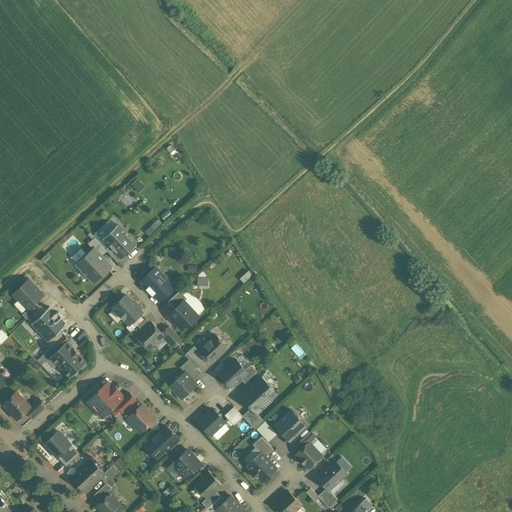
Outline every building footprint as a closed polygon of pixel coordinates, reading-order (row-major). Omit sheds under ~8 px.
[(133,184),(141,191),(147,185),(138,178),(133,184)] [(118,224),(103,238),(110,245),(114,249),(122,258),(137,244),(118,224)] [(151,226),(146,231),(150,235),(155,230),(151,226)] [(114,249),(110,245),(106,249),(110,253),(114,249)] [(112,267),(94,248),(77,263),(82,268),(82,269),(82,270),(81,271),(88,278),(89,277),(91,278),(95,282),(112,267)] [(122,258),(114,249),(110,253),(118,262),(122,258)] [(156,266),(141,281),(147,288),(153,295),(153,294),(160,301),(175,287),(156,266)] [(246,282),(255,273),(251,269),(242,278),(246,282)] [(28,279),(14,293),(29,309),(36,302),(43,295),(28,279)] [(180,290),(168,301),(175,309),(184,300),(184,301),(187,298),(180,290)] [(126,294),(113,307),(129,324),(143,312),(126,294)] [(233,298),(220,310),(225,315),(238,303),(233,298)] [(175,309),(169,315),(182,329),(198,315),(184,301),(184,300),(175,309)] [(36,302),(29,309),(23,314),(27,319),(40,307),(36,302)] [(56,312),(51,307),(50,306),(49,307),(32,324),(48,341),(65,325),(66,324),(65,323),(61,318),(62,316),(62,315),(59,312),(58,311),(57,312),(56,312)] [(151,321),(136,336),(148,349),(163,335),(164,334),(162,333),(151,321)] [(181,338),(170,326),(162,333),(164,334),(163,335),(173,346),(181,338)] [(8,337),(3,331),(0,333),(0,335),(4,340),(8,337)] [(65,334),(52,346),(56,351),(67,341),(69,339),(65,334)] [(199,350),(198,351),(206,359),(210,363),(228,347),(216,334),(199,350)] [(56,351),(50,356),(69,377),(86,361),(79,354),(80,353),(74,348),(67,341),(56,351)] [(199,350),(194,346),(185,354),(189,359),(197,367),(206,359),(198,351),(199,350)] [(235,358),(219,373),(232,386),(241,378),(248,372),(245,369),(235,358)] [(197,367),(189,359),(180,367),(185,371),(193,380),(201,372),(197,367)] [(251,364),(245,369),(248,372),(241,378),(245,383),(257,371),(251,364)] [(185,371),(180,376),(175,376),(175,380),(170,385),(182,398),(197,384),(193,380),(185,371)] [(261,376),(240,395),(251,407),(257,413),(271,399),(264,391),(264,390),(269,385),(261,376)] [(92,396),(88,401),(96,409),(100,405),(107,413),(116,404),(115,404),(123,397),(120,395),(122,393),(112,383),(111,384),(108,381),(92,396)] [(97,384),(88,392),(92,396),(101,388),(97,384)] [(17,392),(4,404),(17,419),(26,410),(31,406),(30,406),(17,392)] [(123,397),(115,404),(116,404),(123,412),(136,400),(128,392),(123,397)] [(39,398),(30,406),(31,406),(26,410),(33,418),(46,405),(39,398)] [(136,400),(123,412),(128,417),(141,405),(136,400)] [(81,401),(75,407),(80,412),(86,406),(81,401)] [(141,405),(128,417),(141,431),(148,425),(156,418),(143,404),(141,405)] [(100,405),(96,409),(103,417),(107,413),(100,405)] [(234,406),(225,415),(234,425),(243,416),(243,415),(234,406)] [(251,407),(243,415),(243,416),(255,428),(264,420),(257,413),(251,407)] [(225,421),(212,408),(199,421),(211,434),(225,421)] [(274,424),(290,441),(307,426),(291,409),(274,424)] [(156,418),(148,425),(152,429),(160,422),(156,418)] [(179,440),(165,425),(152,437),(156,441),(149,448),(157,457),(159,459),(165,452),(179,440)] [(71,444),(58,431),(44,444),(57,458),(58,457),(71,444)] [(262,436),(253,444),(261,453),(265,457),(274,449),(262,436)] [(156,441),(152,437),(145,444),(149,448),(156,441)] [(309,441),(296,453),(300,458),(300,459),(304,463),(305,463),(309,468),(322,456),(309,441)] [(71,444),(58,457),(66,465),(79,453),(71,444)] [(182,455),(172,464),(175,467),(185,478),(201,463),(188,449),(182,455)] [(274,449),(265,457),(269,461),(274,449)] [(169,457),(164,462),(172,471),(175,467),(172,464),(182,455),(177,450),(169,457)] [(157,457),(150,462),(157,469),(164,462),(169,457),(165,452),(159,459),(157,457)] [(265,457),(261,453),(248,465),(253,470),(253,476),(259,476),(263,481),(272,473),(272,464),(269,461),(265,457)] [(91,459),(71,477),(85,492),(101,478),(105,473),(101,469),(103,467),(97,461),(96,463),(91,459)] [(326,487),(329,490),(347,473),(334,460),(316,476),(326,487)] [(114,464),(105,473),(101,478),(106,484),(107,482),(120,471),(114,464)] [(209,472),(195,485),(207,497),(208,498),(216,490),(221,485),(209,472)] [(106,484),(94,495),(99,500),(112,488),(107,482),(106,484)] [(315,501),(319,497),(318,495),(310,487),(306,492),(315,501)] [(326,487),(318,495),(319,497),(329,507),(337,499),(329,490),(326,487)] [(216,490),(208,498),(207,497),(202,502),(208,508),(221,496),(216,490)] [(288,490),(274,503),(282,511),(295,511),(302,505),(288,490)] [(123,507),(111,495),(111,494),(111,493),(110,494),(109,493),(97,505),(103,511),(120,511),(120,510),(123,507)] [(226,500),(216,509),(217,509),(219,511),(233,511),(241,505),(231,495),(226,500)] [(0,496),(0,511),(7,511),(11,509),(0,496)] [(221,496),(208,508),(212,511),(213,511),(217,509),(216,509),(226,500),(221,496)] [(365,498),(350,511),(371,511),(368,508),(372,505),(365,498)]
